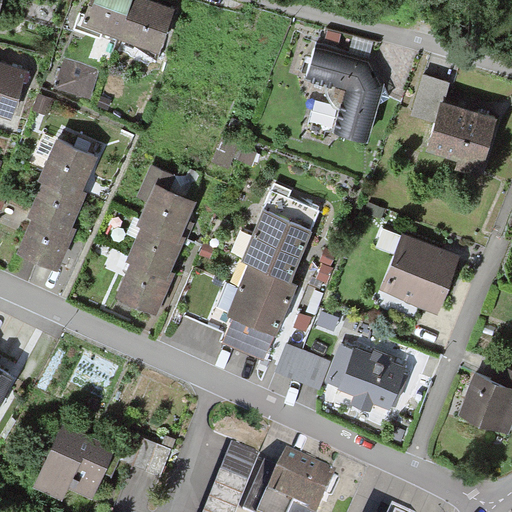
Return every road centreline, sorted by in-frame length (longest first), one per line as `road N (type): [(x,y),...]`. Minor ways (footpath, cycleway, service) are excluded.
road 1 (residential): [(0,285),(492,509)]
road 2 (residential): [(307,0),(511,63)]
